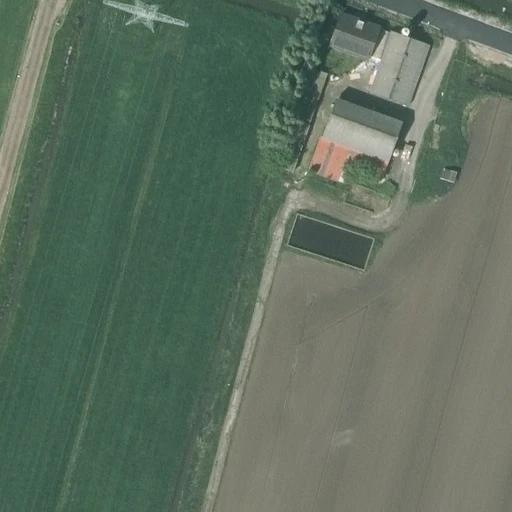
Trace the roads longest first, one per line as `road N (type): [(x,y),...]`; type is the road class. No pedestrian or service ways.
road 1 (track): [(454,32),(401,208),(388,223),(291,208),(210,511)]
road 2 (unclassified): [(511,54),(366,0)]
